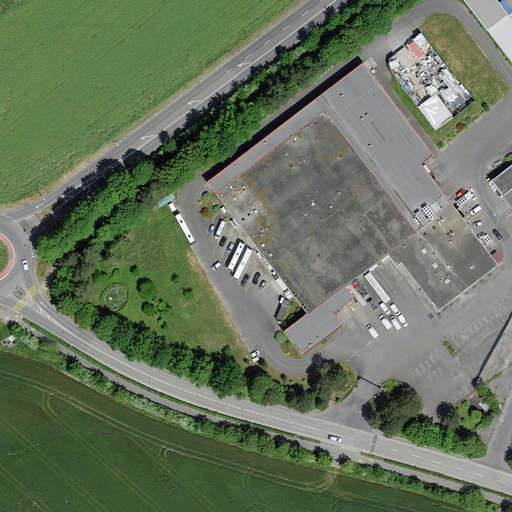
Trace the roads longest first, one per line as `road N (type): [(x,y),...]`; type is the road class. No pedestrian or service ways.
road 1 (tertiary): [(511,485),(190,392),(59,324)]
road 2 (secondary): [(108,168),(330,0)]
road 3 (secondary): [(108,168),(0,223)]
